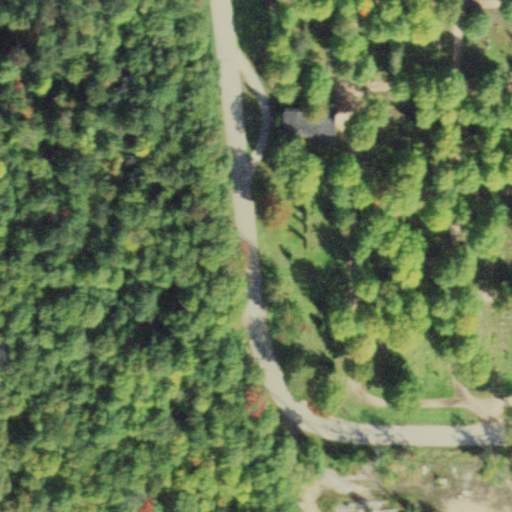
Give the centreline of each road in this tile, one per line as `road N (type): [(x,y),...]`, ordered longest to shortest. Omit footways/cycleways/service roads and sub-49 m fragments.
road 1 (residential): [(511,437),(345,438),(294,418),(260,338),(223,0)]
road 2 (track): [(0,250),(74,267),(109,319),(110,411),(133,511)]
